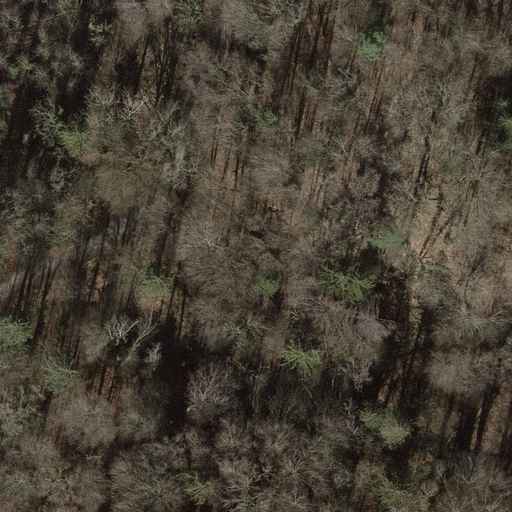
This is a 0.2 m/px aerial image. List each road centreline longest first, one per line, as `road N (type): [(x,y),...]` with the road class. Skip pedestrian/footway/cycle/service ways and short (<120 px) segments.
road 1 (track): [(233,0),(173,181),(130,229),(52,273),(0,289)]
road 2 (track): [(207,91),(19,64),(0,54)]
